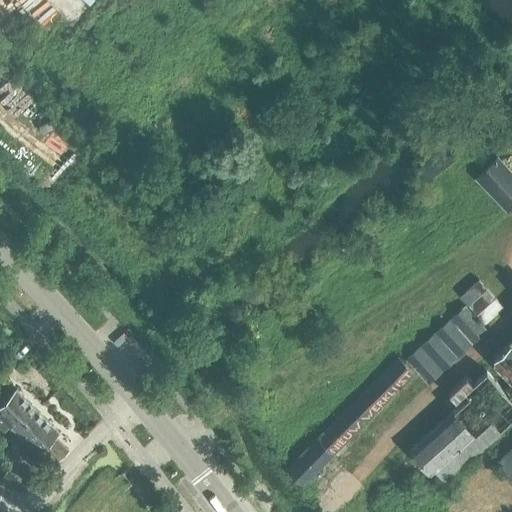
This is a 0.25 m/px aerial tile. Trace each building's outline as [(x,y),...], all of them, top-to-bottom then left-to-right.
[(478,175),(508,208),(511,203),(511,171),(498,156),(478,175)] [(479,278),(461,295),(486,322),(504,306),(479,278)] [(416,367),(430,383),(488,330),(484,325),(466,305),(408,359),(416,367)] [(511,339),(495,355),(495,358),(494,361),(511,380),(511,445),(498,458),(511,473),(511,339)] [(290,469),(304,484),(416,372),(414,369),(400,356),(288,467),(290,469)] [(469,395),(410,449),(432,473),(436,470),(446,483),(502,431),(500,428),(511,417),(511,396),(487,370),(464,390),(469,395)] [(69,449),(55,435),(60,430),(18,388),(0,405),(0,412),(5,418),(0,423),(0,425),(5,431),(12,425),(52,465),(69,449)] [(9,470),(2,478),(13,489),(20,481),(9,470)]
